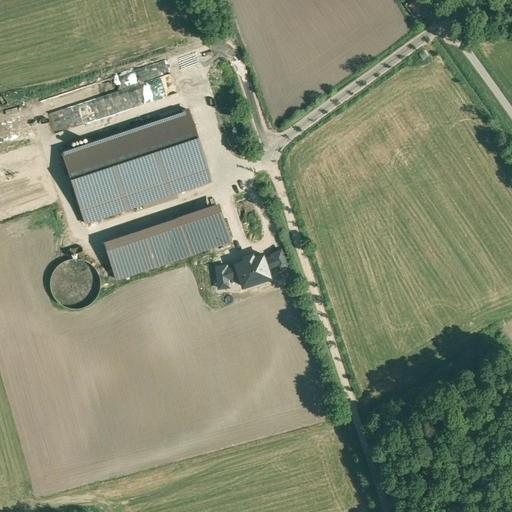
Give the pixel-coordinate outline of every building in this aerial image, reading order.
[(419,21),(429,12),(418,0),(413,0),(406,6),(419,21)] [(145,68),(127,70),(128,81),(146,79),(145,68)] [(126,108),(177,94),(171,74),(120,88),(126,108)] [(187,110),(61,152),(85,223),(211,181),(187,110)] [(232,240),(220,203),(104,242),(116,279),(232,240)] [(240,286),(268,277),(261,255),(251,258),(250,255),(241,258),(242,262),(233,265),(240,286)] [(65,260),(60,263),(57,266),(54,270),(51,274),(50,279),(49,284),(50,289),(51,294),(54,298),(57,302),(61,305),(65,307),(70,309),(75,309),(80,309),(85,307),(89,305),(93,301),(96,298),(98,293),(100,289),(100,284),(99,279),(98,274),(96,270),(92,266),(89,263),(84,260),(79,259),(75,258),(70,259),(65,260)] [(234,266),(224,266),(224,270),(217,270),(217,286),(227,286),(228,276),(234,276),(234,266)]
